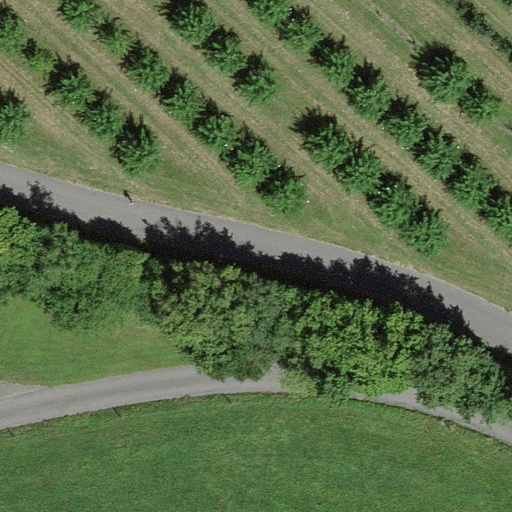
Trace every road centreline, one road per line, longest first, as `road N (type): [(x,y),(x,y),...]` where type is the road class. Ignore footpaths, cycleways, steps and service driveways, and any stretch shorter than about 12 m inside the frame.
road 1 (residential): [(511,321),(464,293),(0,174)]
road 2 (track): [(511,444),(476,428),(255,376),(0,413)]
